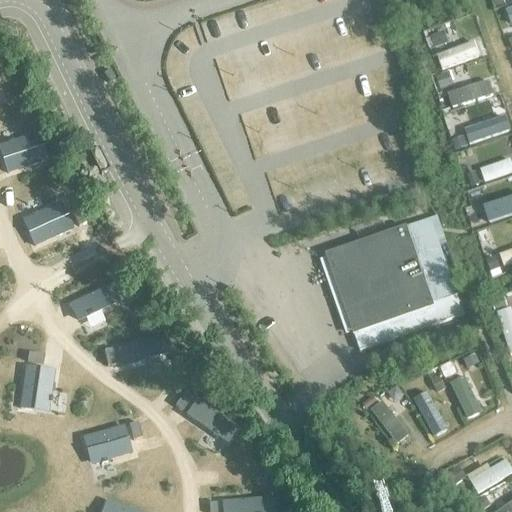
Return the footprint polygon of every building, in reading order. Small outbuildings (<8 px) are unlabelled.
[(434,49),(435,50),(449,44),(444,33),(430,38),(431,39),(426,41),(429,51),(434,49)] [(437,59),(442,72),(480,58),(474,44),(437,59)] [(449,74),(435,78),(440,91),(453,87),(449,74)] [(490,83),(448,96),(452,110),(494,97),(490,83)] [(467,133),(471,146),(502,136),(498,123),(483,128),(481,122),(472,125),(474,131),(467,133)] [(38,136),(2,148),(6,161),(3,162),(7,176),(47,163),(38,136)] [(59,158),(55,147),(48,149),(52,161),(59,158)] [(486,214),(490,225),(511,217),(511,204),(497,210),(495,206),(486,209),(487,213),(486,214)] [(60,206),(26,221),(31,234),(28,235),(34,248),(72,231),(60,206)] [(80,210),(71,214),(78,229),(86,225),(80,210)] [(458,298),(457,298),(440,248),(447,245),(438,219),(430,222),(326,257),(359,353),(465,316),(458,298)] [(511,252),(500,257),(504,268),(511,265),(511,252)] [(115,286),(69,307),(78,324),(123,303),(115,286)] [(139,299),(135,292),(125,297),(129,304),(139,299)] [(497,315),(511,358),(511,357),(511,314),(511,311),(497,315)] [(167,336),(117,348),(122,367),(172,355),(167,336)] [(104,353),(107,369),(116,367),(113,351),(104,353)] [(43,366),(45,357),(29,355),(27,364),(43,366)] [(40,369),(9,397),(21,403),(22,402),(33,411),(61,385),(40,369)] [(435,370),(427,374),(437,395),(445,390),(435,370)] [(450,386),(468,422),(482,415),(465,379),(450,386)] [(413,402),(431,433),(443,427),(439,421),(444,418),(435,402),(430,405),(424,395),(413,402)] [(185,396),(176,409),(183,414),(192,401),(185,396)] [(239,429),(198,402),(189,417),(229,446),(239,429)] [(371,413),(398,447),(409,439),(395,420),(402,414),(392,402),(385,407),(383,404),(371,413)] [(141,440),(137,425),(128,427),(133,443),(141,440)] [(123,429),(83,440),(87,454),(90,453),(94,466),(131,456),(123,429)] [(511,472),(506,462),(470,483),(478,496),(511,475),(511,472)] [(447,476),(455,488),(467,480),(459,468),(447,476)] [(274,511),(273,499),(223,504),(223,511),(274,511)]
